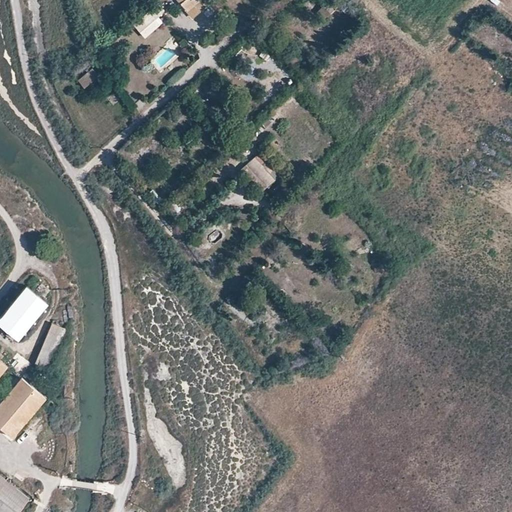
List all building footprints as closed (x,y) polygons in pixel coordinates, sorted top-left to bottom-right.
[(178,0),(186,9),(195,0),(178,0)] [(202,0),(195,0),(186,9),(191,14),(205,2),(204,1),(202,0)] [(317,11),(323,20),(333,12),(327,4),(317,11)] [(161,12),(155,5),(133,23),(144,35),(158,23),(154,18),(161,12)] [(97,74),(91,67),(78,79),(83,86),(97,74)] [(150,152),(170,156),(172,146),(152,142),(150,152)] [(259,153),(243,168),(264,192),(281,177),(259,153)] [(0,318),(0,322),(19,338),(48,303),(27,285),(0,318)] [(38,363),(52,368),(68,329),(53,323),(38,363)] [(0,376),(8,366),(0,359),(0,376)] [(42,405),(48,398),(23,377),(0,404),(0,425),(15,438),(17,435),(27,423),(42,405)] [(54,403),(48,398),(42,405),(49,409),(54,403)] [(33,429),(27,423),(17,435),(24,441),(33,429)] [(20,511),(30,499),(0,474),(0,511),(20,511)]
